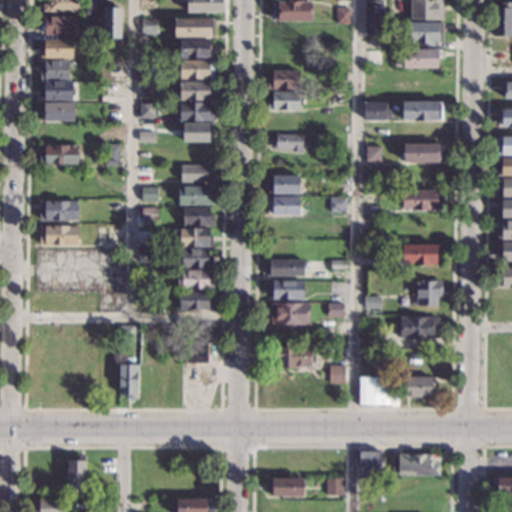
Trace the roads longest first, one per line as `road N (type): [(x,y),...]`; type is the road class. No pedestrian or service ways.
road 1 (residential): [(238,511),(243,0)]
road 2 (residential): [(468,511),(473,0)]
road 3 (secondary): [(511,429),(0,432)]
road 4 (residential): [(10,432),(14,0)]
